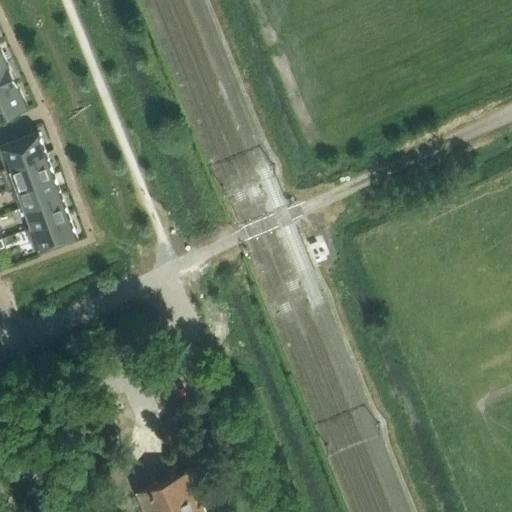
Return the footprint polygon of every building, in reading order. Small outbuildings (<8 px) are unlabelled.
[(0,90),(17,82),(7,61),(0,64),(0,90)] [(0,114),(26,102),(17,82),(0,90),(0,114)] [(46,151),(38,131),(2,144),(9,164),(46,151)] [(9,190),(13,188),(54,173),(46,151),(9,164),(0,168),(9,190)] [(20,208),(25,207),(61,193),(54,173),(13,188),(20,208)] [(25,207),(32,227),(69,214),(61,193),(25,207)] [(40,247),(76,234),(69,214),(32,227),(40,247)] [(205,511),(187,468),(137,489),(146,511),(205,511)]
